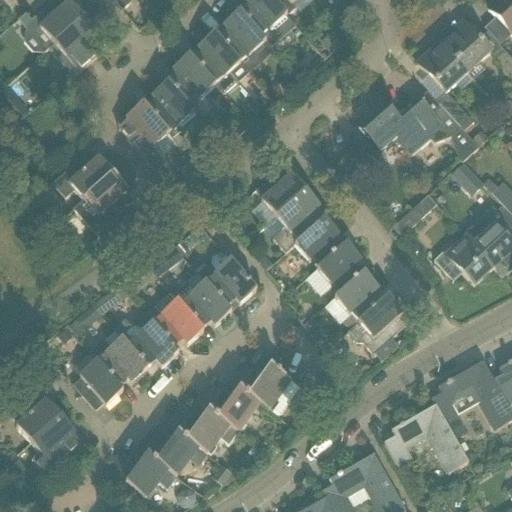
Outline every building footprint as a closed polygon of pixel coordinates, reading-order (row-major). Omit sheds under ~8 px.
[(109,0),(119,11),(122,14),(130,7),(128,4),(124,0),(109,0)] [(168,0),(154,0),(157,3),(164,11),(172,4),(168,0)] [(269,0),(247,0),(243,4),(248,10),(261,25),(253,32),(262,43),(271,35),(279,44),(295,30),(286,19),(272,3),(269,0)] [(275,0),(272,3),(286,19),(295,11),(292,8),(300,0),(275,0)] [(511,0),(501,0),(487,13),(501,28),(510,38),(511,40),(511,0)] [(157,3),(143,14),(151,22),(164,11),(157,3)] [(31,23),(23,30),(26,33),(24,35),(44,56),(48,53),(53,48),(83,22),(68,5),(50,21),(42,13),(31,23)] [(240,69),(265,47),(262,43),(253,32),(240,17),(239,16),(222,30),(226,36),(218,43),(231,58),(240,69)] [(53,48),(48,53),(72,81),(97,59),(87,48),(97,38),(83,22),(53,48)] [(462,27),(439,48),(467,78),(489,58),(489,57),(462,27)] [(486,36),(477,44),(489,57),(489,58),(492,61),(501,52),(486,36)] [(200,57),(192,64),(206,80),(215,91),(222,99),(236,86),(230,78),(240,69),(231,58),(218,43),(213,38),(196,53),(200,57)] [(417,68),(430,83),(444,98),(467,78),(439,48),(417,68)] [(511,63),(501,52),(492,61),(511,82),(511,63)] [(175,79),(167,87),(181,102),(188,111),(196,104),(198,106),(215,91),(206,80),(192,64),(188,60),(171,74),(175,79)] [(292,77),(299,86),(309,77),(301,69),(292,77)] [(154,106),(146,113),(168,139),(171,143),(172,142),(177,138),(180,134),(177,131),(193,117),(188,111),(181,102),(167,87),(167,86),(150,101),(154,106)] [(279,103),(288,95),(281,87),(272,94),(279,103)] [(5,89),(0,94),(0,109),(15,127),(28,116),(5,89)] [(441,111),(465,137),(473,130),(471,128),(473,126),(449,100),(439,109),(441,111)] [(465,137),(441,111),(432,119),(430,116),(417,101),(394,120),(408,136),(397,145),(410,161),(430,144),(434,147),(450,141),(456,161),(461,166),(478,152),(465,137)] [(252,110),(260,119),(270,111),(262,102),(252,110)] [(194,106),(188,111),(193,117),(199,112),(194,106)] [(385,155),(397,145),(408,136),(394,120),(382,107),(355,130),(367,145),(357,154),(370,169),(385,155)] [(126,125),(118,132),(125,141),(132,149),(149,169),(155,175),(164,167),(158,161),(152,154),(151,153),(168,139),(146,113),(141,108),(124,123),(126,125)] [(472,144),(479,152),(488,144),(481,136),(472,144)] [(177,138),(172,142),(175,146),(182,154),(187,150),(184,146),(185,145),(181,140),(179,139),(178,140),(177,138)] [(342,151),(335,158),(341,165),(337,168),(343,174),(354,164),(342,151)] [(73,195),(82,205),(112,178),(98,161),(79,178),(72,169),(51,187),(65,202),(73,195)] [(462,168),(450,179),(470,200),(482,189),(462,168)] [(112,178),(82,205),(72,213),(94,239),(116,220),(108,211),(127,195),(112,178)] [(276,221),(306,195),(291,178),(272,195),(265,186),(255,195),(263,203),(262,205),(274,219),(276,221)] [(511,198),(502,188),(497,193),(489,184),(483,190),(501,209),(511,221),(511,198)] [(284,258),(294,249),(309,236),(324,223),(317,214),(320,211),(306,195),(276,221),(285,231),(271,243),(284,258)] [(428,199),(406,219),(415,229),(437,209),(428,199)] [(473,227),(485,240),(474,250),(493,272),(501,281),(511,270),(511,251),(503,241),(511,233),(491,211),(473,227)] [(238,226),(230,217),(223,224),(230,232),(238,226)] [(309,236),(294,249),(308,266),(311,263),(318,272),(326,265),(341,252),(334,244),(339,239),(324,223),(309,236)] [(77,254),(86,246),(80,238),(70,247),(77,254)] [(446,258),(443,256),(433,265),(445,278),(454,270),(473,290),(493,272),(474,250),(465,241),(446,258)] [(180,247),(175,251),(182,259),(187,254),(180,247)] [(347,291),(364,277),(356,268),(361,264),(346,247),(341,252),(326,265),(318,272),(316,274),(331,291),(333,289),(340,297),(347,291)] [(182,262),(173,251),(149,269),(157,280),(180,263),(182,262)] [(213,297),(226,312),(234,305),(239,310),(255,295),(225,260),(224,261),(220,258),(215,259),(211,262),(210,267),(211,271),(209,274),(205,270),(196,278),(204,288),(213,297)] [(272,269),(265,260),(259,265),(267,273),(272,269)] [(157,280),(149,269),(127,283),(135,295),(157,280)] [(341,297),(334,303),(349,320),(348,321),(342,326),(348,334),(367,318),(360,310),(378,293),(364,277),(347,291),(341,297)] [(127,283),(119,288),(127,300),(135,295),(127,283)] [(226,313),(226,312),(213,297),(204,288),(195,296),(187,287),(172,301),(187,319),(201,335),(210,327),(213,332),(230,317),(226,313)] [(119,288),(111,294),(120,306),(127,300),(119,288)] [(120,306),(111,294),(92,308),(100,319),(120,306)] [(160,338),(173,353),(181,346),(185,351),(202,336),(201,335),(187,319),(172,301),(168,297),(143,319),(151,328),(160,338)] [(381,305),(367,318),(348,334),(346,335),(355,346),(361,346),(373,359),(391,342),(384,334),(402,317),(387,300),(381,305)] [(100,319),(92,308),(80,317),(88,327),(100,319)] [(68,328),(77,341),(90,330),(81,318),(68,328)] [(177,358),(173,353),(160,338),(151,328),(141,336),(135,329),(134,330),(133,328),(123,337),(118,341),(121,344),(121,345),(134,360),(146,373),(147,374),(155,367),(160,372),(177,358)] [(65,347),(73,340),(66,333),(58,340),(65,347)] [(130,388),(147,374),(146,373),(134,360),(121,345),(111,353),(103,343),(87,357),(95,366),(96,366),(104,375),(117,391),(125,384),(130,388)] [(81,383),(73,391),(81,400),(89,393),(104,410),(121,396),(117,391),(104,375),(96,366),(95,366),(79,380),(81,383)] [(500,379),(491,385),(505,410),(511,406),(511,366),(498,375),(500,379)] [(230,385),(229,387),(240,395),(259,409),(268,415),(277,422),(289,406),(280,399),(290,385),(281,378),(269,370),(266,375),(262,381),(246,369),(243,367),(231,384),(230,385)] [(345,375),(354,385),(361,378),(352,368),(345,375)] [(440,399),(431,404),(435,411),(444,428),(455,422),(458,421),(450,408),(472,396),(494,434),(511,423),(511,421),(505,410),(491,385),(481,368),(437,393),(440,399)] [(198,409),(207,415),(237,438),(239,435),(259,409),(240,395),(224,417),(213,409),(222,396),(212,389),(198,409)] [(15,431),(30,447),(60,421),(45,404),(27,420),(20,412),(10,420),(17,429),(15,431)] [(237,438),(207,415),(191,438),(182,431),(191,418),(181,411),(168,430),(178,438),(207,459),(219,443),(228,450),(237,438)] [(467,466),(453,443),(435,411),(391,436),(394,442),(383,448),(397,473),(412,464),(404,451),(425,440),(447,478),(467,466)] [(72,440),(74,438),(60,421),(30,447),(39,457),(31,464),(44,480),(80,449),(72,440)] [(295,422),(289,429),(297,435),(303,427),(295,422)] [(455,422),(444,428),(453,443),(464,437),(455,422)] [(137,453),(146,460),(175,481),(187,465),(198,472),(207,459),(178,438),(161,460),(152,454),(161,442),(151,434),(137,453)] [(175,481),(146,460),(130,482),(120,476),(130,463),(120,456),(106,475),(145,504),(157,487),(166,493),(175,481)] [(326,504),(329,511),(352,511),(370,500),(376,511),(401,511),(373,461),(328,485),(332,492),(322,497),(326,504)] [(16,463),(6,471),(17,484),(27,476),(16,463)]
